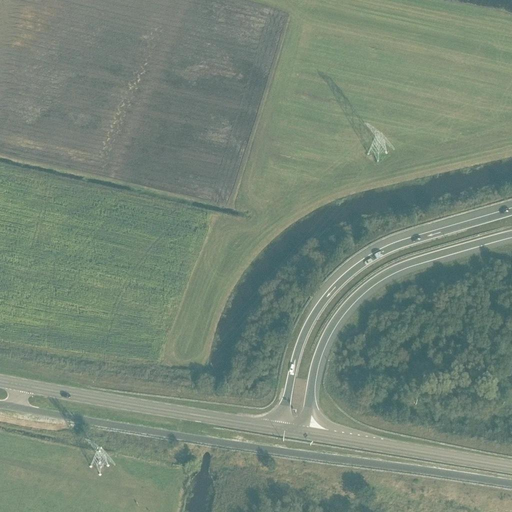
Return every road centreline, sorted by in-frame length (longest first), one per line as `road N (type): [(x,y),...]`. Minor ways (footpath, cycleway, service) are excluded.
road 1 (unclassified): [(511,484),(16,408)]
road 2 (motorway): [(511,212),(384,252),(344,279),(305,330),(281,429)]
road 3 (motorway): [(305,433),(319,352),(355,297),(400,267),(511,235)]
road 4 (secondary): [(281,429),(21,385)]
road 5 (secondary): [(511,467),(305,433)]
